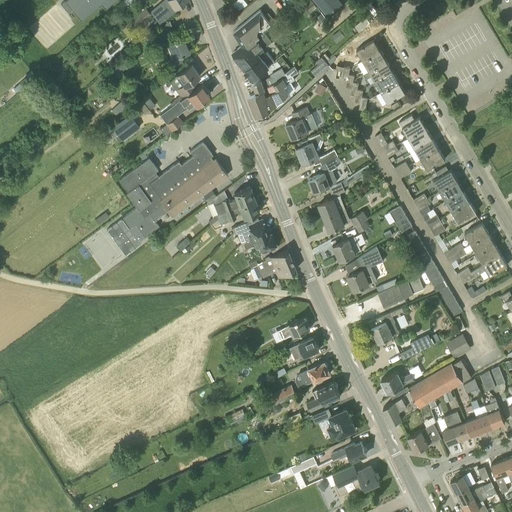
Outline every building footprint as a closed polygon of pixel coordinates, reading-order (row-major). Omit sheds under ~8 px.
[(65,0),(66,1),(70,5),(80,17),(81,18),(82,17),(100,2),(105,8),(114,0),(65,0)] [(161,23),(175,10),(174,8),(186,0),(164,0),(151,11),(161,23)] [(246,0),(236,0),(233,2),(239,10),(249,3),(246,0)] [(311,0),(302,0),(301,1),(310,12),(317,7),(311,0)] [(314,0),(328,16),(343,4),(340,0),(314,0)] [(130,31),(150,13),(145,8),(125,26),(130,31)] [(265,53),(262,49),(272,41),(264,31),(272,24),(260,10),(234,32),(242,45),(232,53),(248,73),(248,72),(253,78),(268,66),(274,61),(267,51),(265,53)] [(326,20),(321,14),(316,17),(321,24),(326,20)] [(337,43),(345,36),(340,29),(331,36),(337,43)] [(178,56),(189,51),(183,38),(177,41),(176,39),(168,42),(174,58),(169,60),(168,62),(170,67),(173,67),(179,65),(180,62),(178,56)] [(363,60),(381,50),(374,39),(357,50),(363,60)] [(363,74),(365,74),(387,61),(381,50),(363,60),(357,64),(363,74)] [(329,65),(326,61),(326,60),(329,57),(325,53),(322,56),(316,61),(319,64),(311,70),(316,76),(329,65)] [(336,59),(337,56),(335,54),(330,58),(326,61),(329,65),(332,62),(336,59)] [(336,69),(343,71),(345,66),(346,59),(339,57),(336,69)] [(122,61),(111,71),(119,80),(124,75),(122,72),(127,67),(122,61)] [(376,81),(393,71),(387,61),(365,74),(367,78),(372,75),(376,81)] [(182,98),(196,87),(192,81),(200,75),(191,63),(176,75),(169,81),(182,98)] [(266,98),(252,103),(257,116),(270,111),(289,94),(284,86),(295,80),(292,75),(298,72),(295,65),(285,73),(287,76),(283,78),(275,82),(275,83),(278,89),(266,96),(266,98)] [(342,79),(347,80),(349,74),(350,68),(345,66),(343,71),(342,79)] [(287,76),(285,73),(282,69),(271,75),(275,82),(283,78),(287,76)] [(382,92),(399,82),(393,71),(376,81),(382,92)] [(352,88),(353,81),(355,75),(349,74),(347,80),(346,87),(352,88)] [(278,89),(275,83),(269,86),(267,82),(263,84),(261,80),(253,83),(257,93),(249,96),(252,103),(266,98),(266,96),(278,89)] [(356,95),(357,89),(359,83),(353,81),(352,88),(350,94),(356,95)] [(327,86),(319,82),(314,91),(322,95),(327,86)] [(399,82),(382,92),(388,103),(406,92),(399,82)] [(196,87),(182,98),(175,102),(179,108),(186,102),(190,108),(210,93),(202,83),(196,87)] [(360,103),(362,96),(363,90),(357,89),(356,95),(354,101),(360,103)] [(362,96),(360,103),(359,109),(365,110),(368,98),(362,96)] [(149,97),(143,102),(149,109),(155,104),(149,97)] [(122,116),(129,109),(122,100),(111,110),(117,116),(119,114),(122,116)] [(166,120),(177,112),(172,105),(161,113),(166,120)] [(292,138),(308,131),(302,117),(310,114),(307,107),(292,113),(295,120),(286,123),(292,138)] [(121,140),(140,127),(129,113),(112,126),(121,140)] [(409,137),(426,127),(420,116),(415,119),(412,114),(399,121),(409,137)] [(181,123),(183,122),(178,115),(160,128),(165,135),(181,123)] [(345,127),(346,124),(345,121),(342,120),(339,121),(338,124),(339,127),(342,128),(345,127)] [(415,148),(432,138),(426,127),(409,137),(415,148)] [(385,151),(396,145),(393,140),(388,143),(381,132),(375,135),(385,151)] [(321,134),(296,145),(297,148),(297,149),(303,164),(313,160),(315,164),(320,162),(321,164),(339,156),(335,148),(319,157),(317,151),(319,150),(323,139),(321,134)] [(421,158),(439,148),(432,138),(415,148),(421,158)] [(212,160),(210,157),(213,154),(203,141),(190,151),(192,154),(181,162),(179,159),(158,175),(155,172),(159,169),(149,157),(120,179),(128,190),(126,192),(136,206),(122,216),(130,227),(135,223),(144,236),(159,225),(155,220),(168,210),(172,216),(228,174),(215,158),(212,160)] [(365,150),(362,145),(355,148),(358,154),(365,150)] [(396,145),(385,151),(388,157),(394,153),(399,150),(396,145)] [(439,148),(421,158),(427,169),(445,159),(439,148)] [(339,156),(321,164),(324,170),(335,164),(341,160),(339,156)] [(397,173),(408,166),(405,161),(394,168),(397,173)] [(330,185),(335,183),(337,180),(332,169),(337,167),(335,164),(324,170),(325,172),(309,178),(314,192),(330,185)] [(324,217),(345,208),(339,193),(345,190),(344,187),(371,169),(368,164),(342,182),(330,188),(334,198),(319,204),(324,217)] [(408,166),(397,173),(400,178),(411,171),(408,166)] [(440,190),(458,180),(451,169),(433,180),(440,190)] [(446,201),(464,191),(458,180),(440,190),(446,201)] [(216,195),(211,199),(218,214),(222,212),(226,211),(226,210),(255,199),(252,194),(253,192),(252,189),(250,188),(250,187),(234,193),(236,198),(233,200),(229,201),(228,198),(224,190),(216,195)] [(216,195),(212,190),(204,196),(208,201),(211,199),(216,195)] [(452,211),(470,201),(464,191),(446,201),(452,211)] [(416,205),(427,198),(424,193),(413,199),(416,205)] [(428,212),(431,210),(428,205),(430,203),(427,198),(416,205),(422,215),(428,212)] [(218,214),(216,214),(218,219),(220,224),(230,220),(236,218),(234,213),(238,212),(238,214),(242,212),(244,218),(260,212),(259,210),(260,208),(259,206),(257,205),(255,199),(226,210),(226,211),(222,212),(218,214)] [(470,201),(452,211),(459,222),(476,212),(470,201)] [(393,217),(403,210),(400,205),(390,212),(393,217)] [(366,219),(368,218),(363,210),(351,218),(350,217),(349,217),(345,208),(324,217),(329,230),(352,221),(355,226),(366,219)] [(396,222),(406,215),(403,210),(393,217),(396,222)] [(431,217),(428,212),(422,215),(429,226),(440,219),(437,214),(431,217)] [(399,227),(409,221),(406,215),(396,222),(399,227)] [(268,233),(263,219),(257,221),(256,217),(232,227),(235,234),(242,231),(247,242),(268,233)] [(139,243),(132,233),(128,228),(121,218),(111,225),(129,250),(139,243)] [(370,224),(366,219),(355,226),(359,231),(370,224)] [(440,219),(429,226),(435,236),(446,229),(440,219)] [(409,221),(399,227),(402,232),(412,226),(409,221)] [(471,243),(489,233),(482,222),(465,233),(471,243)] [(126,252),(108,228),(93,239),(111,263),(126,252)] [(393,235),(390,229),(383,233),(386,238),(393,235)] [(408,241),(418,235),(415,230),(405,236),(408,241)] [(268,233),(247,242),(244,243),(246,248),(256,244),(256,245),(259,244),(262,252),(276,246),(271,232),(268,233)] [(477,254),(495,244),(489,233),(471,243),(477,254)] [(361,250),(355,235),(349,238),(333,245),(340,260),(356,253),(356,252),(361,250)] [(411,246),(421,240),(418,235),(408,241),(411,246)] [(177,245),(176,245),(180,250),(189,242),(185,237),(177,245)] [(414,251),(424,245),(421,240),(411,246),(414,251)] [(400,243),(394,241),(391,248),(397,251),(400,243)] [(447,257),(464,247),(461,242),(444,252),(447,257)] [(483,264),(501,254),(495,244),(477,254),(483,264)] [(377,245),(357,257),(362,268),(371,265),(371,266),(384,260),(377,245)] [(417,256),(427,250),(424,245),(414,251),(417,256)] [(464,247),(447,257),(453,267),(459,264),(456,259),(467,253),(464,247)] [(296,269),(288,250),(270,257),(257,263),(258,266),(260,271),(261,273),(271,269),(272,272),(276,271),(279,277),(296,269)] [(420,261),(430,255),(427,250),(417,256),(420,261)] [(471,272),(460,278),(463,283),(486,269),(490,275),(508,265),(501,254),(483,264),(471,271),(471,272)] [(423,266),(433,260),(430,255),(420,261),(423,266)] [(425,271),(436,265),(433,260),(423,266),(425,271)] [(369,283),(377,280),(371,266),(371,265),(362,268),(347,275),(350,284),(352,283),(355,290),(369,284),(369,283)] [(428,276),(439,270),(436,265),(425,271),(428,276)] [(215,271),(210,266),(205,272),(210,277),(215,271)] [(250,269),(252,275),(260,271),(258,266),(250,269)] [(471,272),(471,271),(468,266),(457,273),(460,278),(471,272)] [(431,281),(442,275),(439,270),(428,276),(431,281)] [(424,288),(418,275),(408,280),(408,279),(378,292),(384,307),(405,298),(414,293),(424,288)] [(442,275),(431,281),(434,286),(445,280),(442,275)] [(440,296),(450,290),(448,285),(437,291),(440,296)] [(466,289),(470,295),(471,296),(472,297),(473,297),(474,297),(476,296),(477,295),(475,290),(472,286),(466,289)] [(443,301),(453,295),(450,290),(440,296),(443,301)] [(511,306),(511,294),(510,290),(502,295),(505,300),(507,299),(511,306)] [(446,306),(456,300),(453,295),(443,301),(446,306)] [(449,311),(459,305),(456,300),(446,306),(449,311)] [(459,305),(449,311),(452,316),(462,310),(459,305)] [(379,341),(400,332),(393,315),(403,311),(401,306),(370,320),(379,341)] [(303,334),(302,332),(310,328),(308,322),(308,321),(307,318),(306,318),(305,316),(290,323),(290,324),(281,329),(285,338),(294,333),(296,337),(303,334)] [(494,322),(489,325),(492,331),(497,328),(494,322)] [(459,356),(470,349),(471,348),(462,332),(450,339),(459,356)] [(315,337),(314,336),(299,342),(300,343),(290,347),(295,359),(305,355),(320,349),(317,342),(318,341),(316,336),(315,337)] [(412,346),(415,352),(427,345),(424,340),(412,346)] [(412,347),(400,352),(403,359),(415,353),(412,347)] [(247,360),(243,352),(229,359),(227,355),(222,357),(230,373),(248,363),(246,360),(247,360)] [(392,424),(399,419),(463,382),(463,381),(471,376),(461,357),(408,388),(410,390),(383,407),(392,424)] [(300,387),(331,373),(328,367),(328,366),(327,363),(326,362),(325,360),(309,368),(312,374),(297,381),(300,387)] [(498,384),(505,381),(499,365),(492,368),(498,384)] [(275,378),(287,373),(284,367),(272,373),(275,378)] [(487,390),(489,389),(496,387),(489,369),(480,374),(487,390)] [(401,377),(398,371),(382,379),(388,392),(415,379),(411,372),(401,377)] [(467,392),(479,388),(475,377),(464,384),(467,392)] [(325,404),(332,401),(331,399),(341,394),(338,388),(338,386),(337,383),(335,383),(334,381),(313,391),(316,398),(307,402),(311,410),(325,404)] [(277,404),(296,394),(292,384),(271,393),(277,404)] [(446,402),(454,399),(451,391),(443,394),(446,402)] [(485,404),(494,426),(505,422),(495,396),(490,398),(491,402),(485,404)] [(430,408),(437,406),(434,399),(428,402),(430,408)] [(494,426),(485,404),(480,407),(478,402),(472,405),(473,407),(474,409),(477,417),(482,431),(494,426)] [(420,408),(423,414),(431,410),(428,404),(420,408)] [(332,425),(336,433),(338,433),(339,436),(356,428),(353,421),(354,421),(351,414),(350,415),(347,408),(332,415),(329,407),(312,415),(315,423),(330,416),(334,424),(332,425)] [(230,426),(246,419),(242,409),(226,416),(230,426)] [(471,435),(466,421),(463,422),(458,410),(450,414),(454,425),(460,439),(471,435)] [(290,424),(303,419),(300,411),(287,417),(290,424)] [(448,444),(460,439),(454,425),(450,414),(444,416),(448,428),(443,430),(448,444)] [(471,435),(482,431),(477,417),(466,421),(471,435)] [(416,451),(441,438),(434,423),(408,436),(416,451)] [(332,451),(347,445),(345,440),(330,446),(332,451)] [(364,447),(362,442),(355,444),(354,443),(346,447),(331,454),(334,459),(349,452),(352,460),(367,453),(366,452),(368,451),(366,447),(364,447)] [(307,458),(304,452),(296,456),(299,461),(307,458)] [(508,473),(511,471),(511,455),(503,459),(508,473)] [(306,485),(300,471),(317,463),(314,456),(278,472),(280,478),(293,472),(294,473),(295,476),(300,486),(301,488),(306,485)] [(503,475),(508,473),(503,459),(491,464),(502,492),(508,490),(503,475)] [(357,471),(353,464),(333,474),(337,483),(351,477),(353,481),(353,480),(358,491),(365,488),(365,489),(380,482),(374,470),(373,471),(370,465),(357,471),(358,471),(357,471)] [(482,478),(488,476),(484,466),(479,468),(482,478)] [(280,478),(278,472),(269,476),(271,482),(280,478)] [(457,492),(469,486),(463,474),(451,480),(457,492)] [(317,485),(321,490),(328,483),(323,479),(317,485)] [(483,485),(486,491),(494,486),(491,481),(483,485)] [(486,491),(483,485),(471,490),(469,486),(457,492),(462,503),(474,497),(481,493),(486,491)] [(497,492),(494,486),(486,491),(481,493),(484,498),(497,492)] [(484,503),(479,506),(474,497),(462,503),(466,511),(471,511),(474,511),(473,511),(480,511),(487,509),(484,503)]
